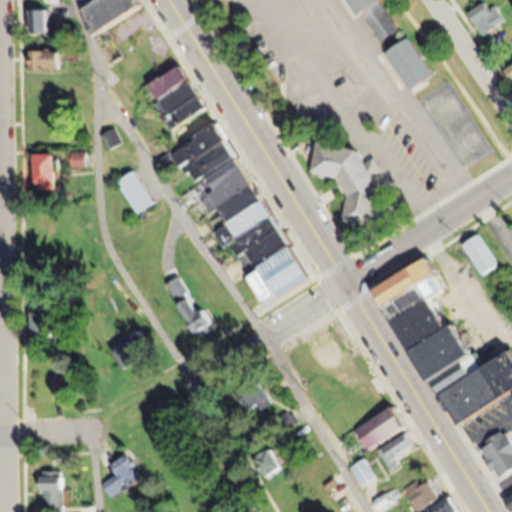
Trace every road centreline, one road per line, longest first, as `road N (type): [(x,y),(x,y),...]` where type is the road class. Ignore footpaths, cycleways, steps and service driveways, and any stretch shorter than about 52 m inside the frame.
road 1 (primary): [(490,511),(168,0)]
road 2 (residential): [(8,430),(1,0)]
road 3 (residential): [(76,0),(99,75),(107,237),(192,379)]
road 4 (tertiary): [(8,430),(122,423),(345,282)]
road 5 (secondary): [(345,282),(511,179)]
road 6 (residential): [(254,511),(202,416),(192,379)]
road 7 (residential): [(511,121),(434,0)]
